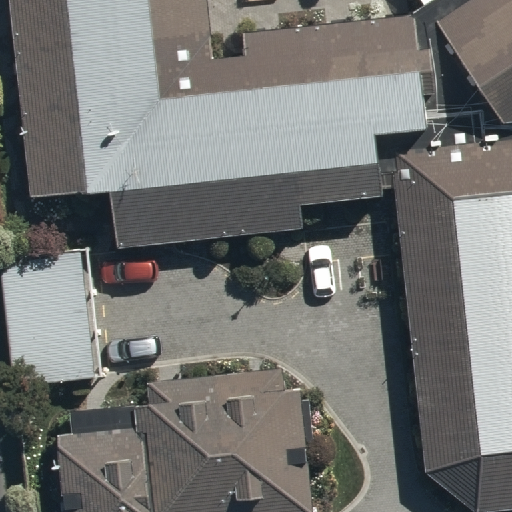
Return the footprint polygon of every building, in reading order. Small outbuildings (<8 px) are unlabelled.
[(173,0),(1,0),(24,196),(104,186),(111,249),(294,228),(291,199),(375,189),(368,125),(415,119),(406,34),(180,60),(173,0)] [(511,0),(458,0),(424,24),(496,127),(511,126),(511,0)] [(511,129),(437,133),(394,171),(414,469),(460,501),(511,498),(511,129)] [(88,375),(74,255),(4,256),(9,384),(88,375)] [(299,511),(289,372),(145,382),(154,511),(299,511)] [(148,511),(142,428),(59,434),(64,511),(148,511)]
